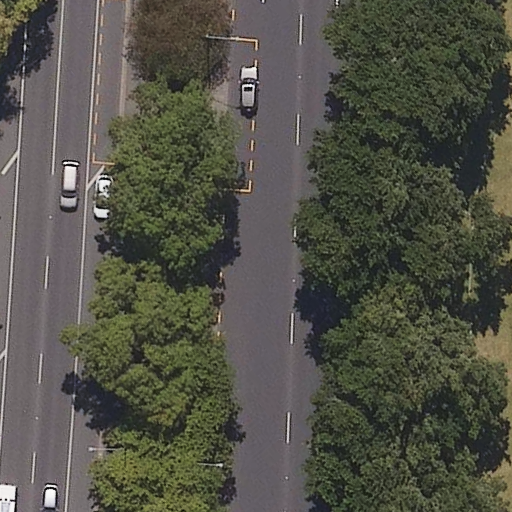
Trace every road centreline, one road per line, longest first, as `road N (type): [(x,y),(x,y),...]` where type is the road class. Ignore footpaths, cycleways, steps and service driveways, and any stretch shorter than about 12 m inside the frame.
road 1 (secondary): [(26,511),(61,0)]
road 2 (secondary): [(300,137),(283,511)]
road 3 (secondary): [(345,20),(300,137)]
